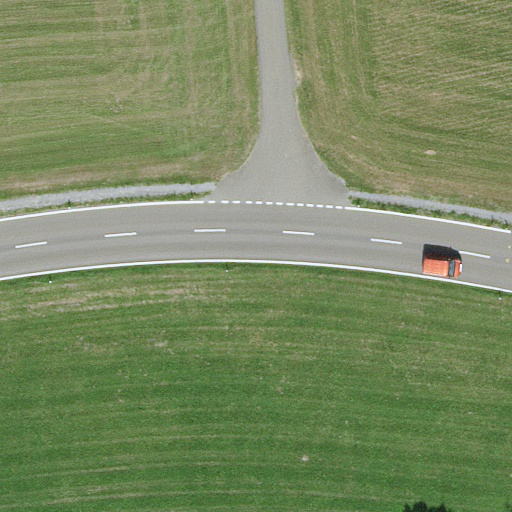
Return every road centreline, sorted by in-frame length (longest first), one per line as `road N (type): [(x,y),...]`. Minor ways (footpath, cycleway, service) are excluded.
road 1 (secondary): [(286,231),(153,233),(0,251)]
road 2 (residential): [(272,0),(286,231)]
road 3 (secondary): [(511,263),(286,231)]
